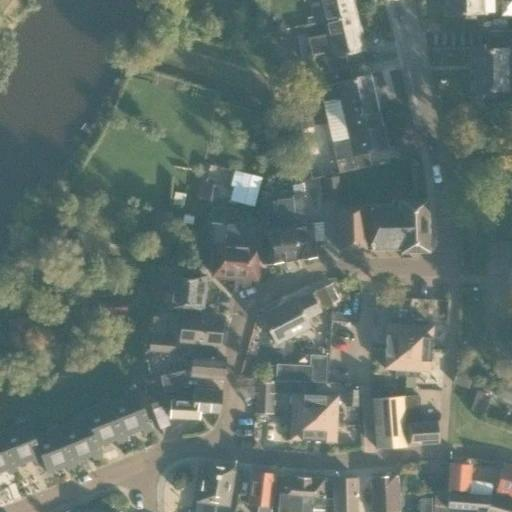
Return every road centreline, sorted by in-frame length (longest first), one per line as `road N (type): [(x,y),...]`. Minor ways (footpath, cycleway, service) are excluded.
road 1 (residential): [(350,271),(444,267),(435,165),(400,0)]
road 2 (residential): [(350,271),(308,277),(257,302),(241,322),(218,452)]
road 3 (residential): [(218,452),(304,465),(441,454)]
